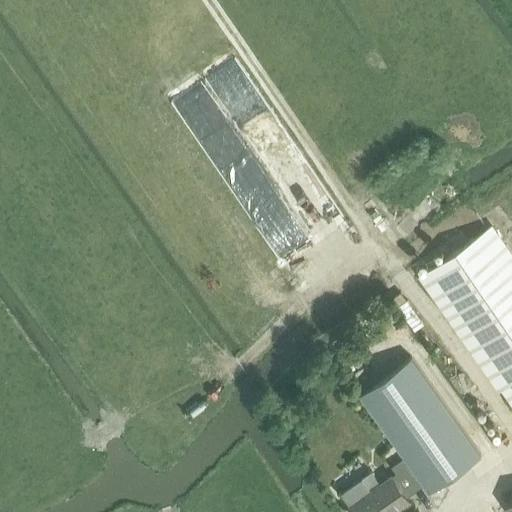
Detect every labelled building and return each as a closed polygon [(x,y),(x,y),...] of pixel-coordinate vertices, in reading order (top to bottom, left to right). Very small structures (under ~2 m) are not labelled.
[(511,403),(511,258),(489,225),(421,273),(454,320),(511,403)] [(358,395),(404,457),(423,486),(428,492),(480,454),(412,356),(358,395)] [(331,375),(321,374),(319,384),(329,386),(331,375)] [(406,498),(423,486),(404,457),(391,466),(394,473),(380,483),(371,471),(339,493),(352,511),(393,511),(409,501),(406,498)] [(511,511),(511,498),(502,506),(506,511),(511,511)]
